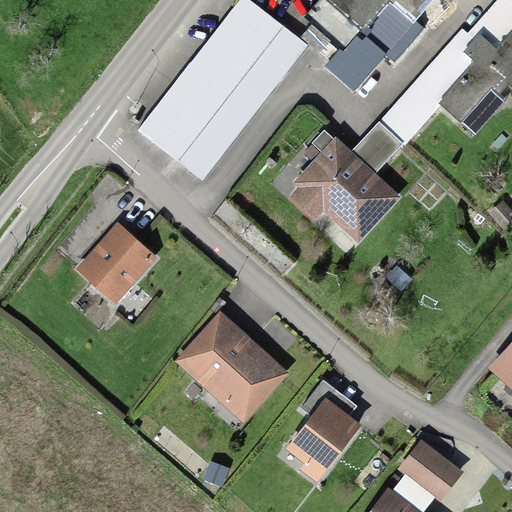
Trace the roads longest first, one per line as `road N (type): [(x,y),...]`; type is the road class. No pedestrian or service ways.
road 1 (residential): [(84,127),(399,411),(477,437),(511,470)]
road 2 (primary): [(84,127),(184,0)]
road 3 (primary): [(0,236),(84,127)]
